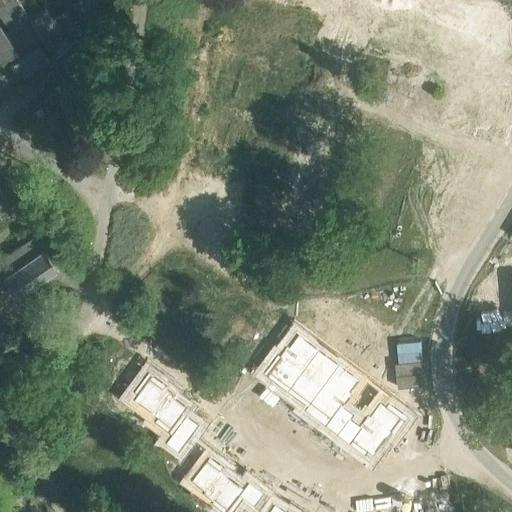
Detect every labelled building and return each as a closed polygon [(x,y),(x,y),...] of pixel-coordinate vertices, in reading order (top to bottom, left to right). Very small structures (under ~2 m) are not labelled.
[(0,0),(0,11),(6,20),(0,24),(0,57),(1,59),(10,52),(13,56),(11,58),(22,73),(57,49),(63,58),(79,48),(82,51),(80,53),(91,69),(113,54),(102,38),(100,39),(97,35),(112,25),(94,0),(76,0),(72,3),(73,4),(64,10),(65,13),(54,20),(44,6),(40,9),(34,0),(0,0)] [(264,0),(265,1),(269,2),(267,9),(273,10),(272,13),(297,19),(298,17),(312,21),(313,19),(328,23),(333,0),(264,0)] [(355,9),(350,28),(365,32),(369,19),(393,25),(399,0),(370,0),(367,13),(355,9)] [(399,0),(393,25),(417,32),(425,0),(399,0)] [(425,0),(417,32),(441,38),(438,50),(452,54),(460,27),(448,24),(454,0),(425,0)] [(218,41),(212,66),(257,78),(263,54),(258,52),(259,50),(234,43),(233,45),(218,41)] [(463,86),(453,122),(476,128),(482,109),(488,111),(490,106),(492,106),(499,83),(501,83),(506,62),(483,56),(482,61),(475,59),(474,64),(471,63),(465,87),(463,86)] [(212,66),(205,90),(210,92),(209,95),(234,101),(231,113),(237,114),(250,118),(254,103),(250,102),(257,78),(212,66)] [(203,121),(196,145),(242,157),(248,133),(251,134),(255,119),(250,118),(237,114),(233,126),(208,120),(208,122),(203,121)] [(397,173),(390,198),(392,199),(391,204),(398,205),(396,210),(420,216),(425,195),(423,194),(429,171),(427,170),(432,150),(409,144),(405,159),(403,158),(399,173),(397,173)] [(196,145),(190,170),(204,174),(204,176),(229,183),(229,181),(235,182),(242,157),(196,145)] [(0,214),(10,208),(14,215),(15,214),(0,191),(0,214)] [(171,209),(165,232),(186,238),(187,236),(210,242),(211,240),(216,241),(218,234),(222,235),(228,213),(230,214),(234,198),(211,192),(207,208),(183,202),(183,205),(177,203),(176,210),(171,209)] [(17,297),(58,269),(43,247),(41,249),(32,236),(0,258),(0,263),(6,272),(1,275),(17,297)] [(291,328),(264,364),(289,382),(318,344),(298,328),(295,331),(291,328)] [(318,344),(289,382),(309,397),(338,359),(318,344)] [(338,359),(309,397),(329,412),(324,419),(337,428),(349,412),(352,408),(343,401),(352,390),(349,388),(360,375),(338,359)] [(135,390),(131,395),(154,413),(152,417),(183,440),(198,420),(181,408),(186,402),(172,392),(174,390),(166,385),(168,383),(146,367),(131,387),(135,390)] [(337,428),(336,430),(363,451),(366,447),(372,451),(390,427),(394,430),(408,412),(388,397),(385,401),(379,396),(369,410),(367,408),(359,419),(349,412),(337,428)] [(208,451),(189,476),(202,486),(200,489),(213,498),(215,496),(227,505),(238,491),(253,502),(263,488),(247,476),(242,483),(220,466),(223,462),(208,451)] [(288,511),(286,510),(287,508),(273,498),(263,511),(288,511)]
